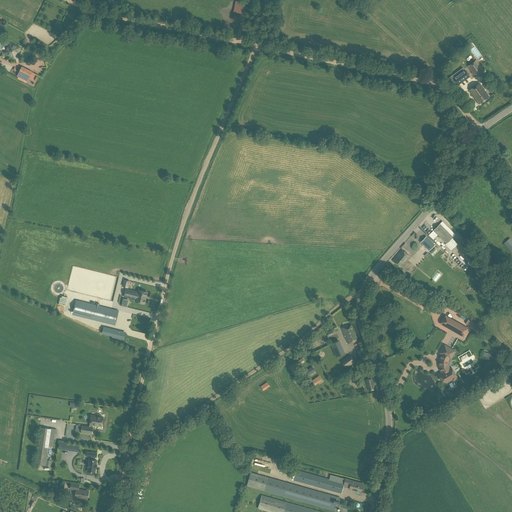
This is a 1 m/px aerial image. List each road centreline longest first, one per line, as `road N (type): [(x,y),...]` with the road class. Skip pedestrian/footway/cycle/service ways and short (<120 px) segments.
road 1 (track): [(118,511),(174,253),(255,45)]
road 2 (tertiary): [(372,511),(390,424),(362,326),(362,289),(428,210),(476,133),(511,108)]
road 3 (track): [(362,289),(127,457)]
road 4 (track): [(255,45),(443,84),(480,129)]
road 5 (track): [(255,45),(69,0)]
